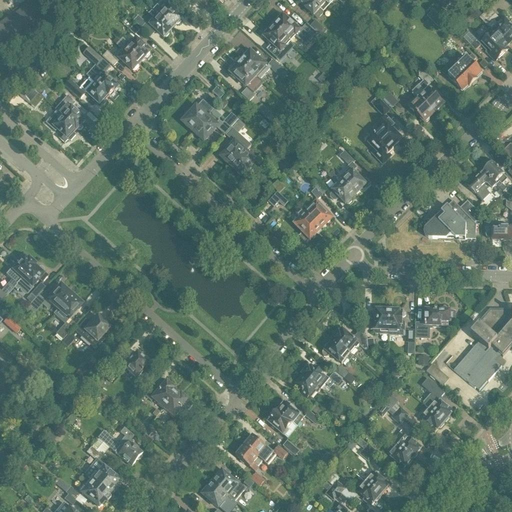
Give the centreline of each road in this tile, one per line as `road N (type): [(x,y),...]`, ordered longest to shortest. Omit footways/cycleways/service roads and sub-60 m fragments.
road 1 (residential): [(45,221),(240,393)]
road 2 (residential): [(321,296),(132,126)]
road 3 (residential): [(352,253),(511,96)]
road 4 (residential): [(132,126),(249,0)]
road 5 (residential): [(511,275),(378,271),(352,253)]
road 6 (residential): [(142,511),(240,393)]
road 7 (residential): [(240,393),(321,296)]
